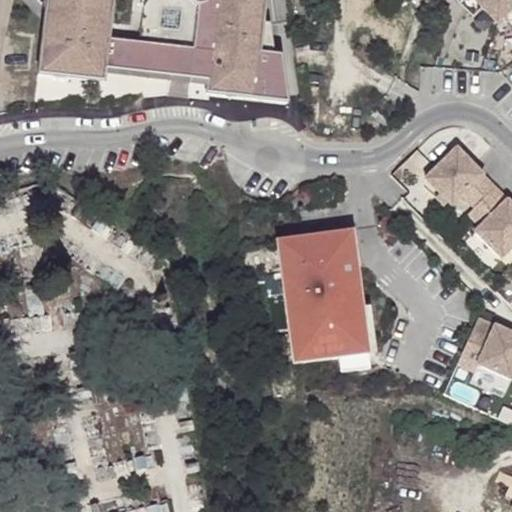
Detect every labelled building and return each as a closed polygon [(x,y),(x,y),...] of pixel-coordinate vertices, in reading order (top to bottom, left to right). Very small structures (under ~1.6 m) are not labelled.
[(46,0),(38,75),(103,82),(104,70),(107,42),(210,54),(207,81),(206,94),(286,103),(279,56),(258,54),(262,25),(264,0),(46,0)] [(483,13),(471,0),(462,0),(458,5),(474,21),(483,13)] [(511,0),(471,0),(499,28),(511,15),(511,0)] [(210,54),(107,42),(104,70),(207,81),(210,54)] [(475,213),(496,192),(458,153),(426,183),(452,211),(463,200),(475,213)] [(511,253),(511,209),(496,192),(475,213),(468,219),(480,231),(474,237),(501,264),(511,253)] [(353,235),(288,245),(294,290),(284,291),(291,338),(301,336),(306,366),(342,361),(344,375),(373,371),(371,357),(377,356),(373,324),(355,327),(352,312),(364,310),(360,279),(353,280),(350,254),(356,253),(353,235)] [(294,290),(288,245),(278,246),(284,291),(294,290)] [(511,332),(480,319),(460,365),(477,373),(480,365),(511,379),(511,332)] [(306,366),(301,336),(291,338),(296,368),(306,366)]
